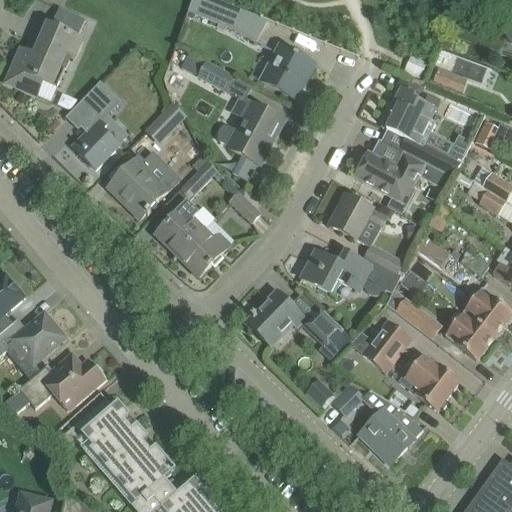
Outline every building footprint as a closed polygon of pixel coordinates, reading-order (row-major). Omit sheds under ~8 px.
[(237,10),(227,6),(212,0),(193,0),(193,1),(186,19),(194,22),(196,16),(211,22),(209,27),(225,33),(227,28),(256,44),(262,29),(266,21),(263,20),(263,19),(261,19),(259,19),(253,17),(253,16),(251,15),(251,16),(239,11),(239,10),(237,10)] [(77,41),(85,22),(59,11),(51,29),(48,28),(35,58),(21,52),(6,85),(36,98),(43,84),(57,90),(65,71),(60,69),(66,56),(74,60),(82,43),(77,41)] [(509,37),(511,31),(501,28),(499,33),(509,37)] [(315,68),(298,58),(279,48),(261,83),(296,103),(315,68)] [(197,80),(225,95),(233,81),(178,50),(172,60),(200,76),(197,80)] [(413,73),(418,63),(411,60),(406,70),(413,73)] [(108,118),(121,104),(100,84),(79,106),(91,118),(80,129),(87,135),(80,142),(87,149),(81,156),(80,155),(79,156),(96,172),(110,158),(119,149),(104,134),(107,131),(101,125),(108,118)] [(414,101),(416,98),(406,93),(399,107),(395,105),(383,130),(410,143),(404,156),(453,181),(471,148),(457,141),(448,159),(434,151),(426,147),(436,126),(431,123),(436,112),(414,101)] [(285,124),(267,114),(240,100),(233,114),(243,120),(237,133),(229,129),(224,128),(221,131),(219,135),(218,140),(221,145),(228,149),(227,150),(261,168),(285,124)] [(159,148),(187,119),(173,105),(145,135),(159,148)] [(508,142),(511,135),(502,130),(501,133),(484,125),(474,145),(492,153),(500,138),(508,142)] [(453,181),(404,156),(396,171),(369,156),(355,180),(404,207),(419,178),(446,194),(453,181)] [(175,187),(191,203),(218,174),(209,163),(204,158),(175,187)] [(157,164),(147,174),(136,163),(109,191),(140,221),(146,216),(148,218),(169,195),(167,193),(177,183),(157,164)] [(506,206),(511,196),(511,187),(492,175),(483,190),(484,190),(506,206)] [(507,206),(506,206),(484,190),(476,203),(499,218),(507,206)] [(261,216),(246,202),(239,196),(230,205),(252,226),(261,216)] [(373,212),(368,210),(350,200),(344,212),(340,210),(330,228),(371,250),(366,260),(399,278),(399,277),(405,266),(373,249),(382,231),(387,220),(372,212),(373,212)] [(200,213),(197,216),(187,206),(157,237),(178,258),(213,223),(213,222),(211,224),(200,213)] [(454,213),(440,206),(436,215),(441,218),(436,228),(444,232),(454,213)] [(229,248),(234,243),(213,223),(178,258),(200,279),(230,248),(229,248)] [(416,227),(407,228),(409,242),(418,241),(416,227)] [(453,257),(437,246),(421,235),(412,254),(421,261),(440,274),(453,257)] [(511,254),(505,250),(497,263),(501,266),(493,278),(511,290),(511,254)] [(481,280),(489,269),(468,253),(460,264),(481,280)] [(399,278),(366,260),(363,265),(346,255),(339,267),(316,255),(302,281),(331,297),(339,282),(348,287),(360,295),(364,288),(365,292),(367,296),(373,298),(379,299),(384,297),(386,294),(392,296),(394,292),(401,278),(399,277),(399,278)] [(0,337),(13,326),(5,317),(22,302),(18,297),(20,294),(10,282),(7,284),(3,279),(0,281),(0,337)] [(432,342),(442,329),(394,292),(392,296),(387,307),(432,342)] [(511,316),(511,314),(497,303),(482,292),(474,302),(482,308),(471,321),(495,339),(511,316)] [(247,327),(270,349),(301,317),(278,295),(256,318),(254,317),(251,320),(253,321),(247,327)] [(31,383),(41,374),(35,366),(65,341),(45,316),(37,323),(38,325),(34,328),(32,326),(26,331),(18,322),(13,326),(0,337),(0,361),(7,355),(31,383)] [(324,316),(311,329),(336,353),(349,340),(324,316)] [(476,363),(495,339),(471,321),(462,334),(454,328),(446,339),(476,363)] [(388,324),(363,357),(386,375),(411,342),(388,324)] [(82,369),(72,357),(51,376),(46,370),(41,374),(31,383),(0,409),(0,416),(6,424),(30,405),(36,412),(53,396),(67,413),(105,381),(89,362),(82,369)] [(460,385),(444,372),(440,370),(427,360),(419,371),(431,380),(417,398),(437,414),(460,385)] [(319,381),(306,395),(322,410),(335,396),(319,381)] [(344,418),(362,400),(352,390),(334,408),(344,418)] [(390,406),(391,405),(372,391),(366,398),(383,415),(374,423),(360,438),(370,448),(373,445),(393,465),(408,450),(409,451),(412,447),(411,446),(423,433),(415,425),(413,426),(405,418),(403,420),(397,413),(390,406)] [(113,409),(108,403),(106,401),(91,414),(61,440),(69,449),(76,443),(134,511),(231,511),(228,508),(223,511),(216,503),(221,500),(209,486),(205,490),(197,480),(178,496),(165,481),(171,476),(163,466),(168,462),(156,449),(152,452),(145,444),(149,441),(137,427),(133,431),(126,423),(130,419),(119,405),(113,409)] [(511,511),(511,468),(503,462),(467,511),(511,511)] [(52,511),(55,503),(20,493),(14,511),(52,511)] [(86,511),(67,496),(63,511),(86,511)]
